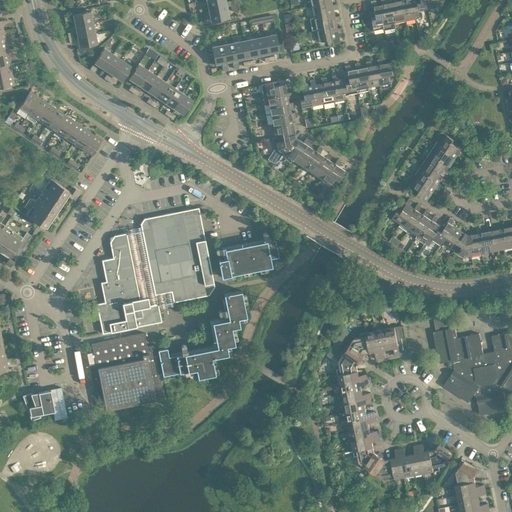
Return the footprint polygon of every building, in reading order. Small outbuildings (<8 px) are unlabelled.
[(225,0),(207,0),(209,10),(227,7),(225,0)] [(332,6),(332,5),(330,0),(310,0),(312,6),(319,4),(320,8),(332,6)] [(374,12),(370,12),(373,30),(383,28),(381,17),(385,16),(383,4),(382,4),(377,5),(375,0),(371,1),(372,7),(373,6),(374,12)] [(387,3),(385,0),(380,0),(382,4),(383,4),(385,16),(381,17),(383,28),(384,29),(395,27),(394,22),(392,14),(396,13),(394,2),(393,2),(387,3)] [(392,0),(393,2),(394,2),(396,13),(392,14),(394,22),(405,20),(403,12),(408,11),(405,0),(402,0),(398,1),(397,0),(392,0)] [(405,0),(408,11),(403,12),(405,20),(419,17),(418,10),(415,0),(405,0)] [(415,0),(418,10),(428,8),(426,0),(415,0)] [(334,18),(334,16),(333,10),(338,8),(337,4),(332,5),(332,6),(320,8),(319,4),(312,6),(314,17),(322,16),(323,20),(334,18)] [(212,21),(229,18),(227,7),(209,10),(212,21)] [(91,11),(73,14),(76,25),(93,22),(91,11)] [(291,13),(284,14),(285,23),(293,21),(291,13)] [(314,17),(309,18),(311,30),(316,29),(324,28),(325,32),(337,29),(336,28),(335,21),(340,20),(339,15),(334,16),(334,18),(323,20),(322,16),(314,17)] [(93,22),(76,25),(78,36),(95,32),(93,22)] [(293,24),(286,25),(288,33),(294,32),(293,24)] [(327,44),(339,41),(337,33),(343,32),(342,27),(336,28),(337,29),(325,32),(324,28),(316,29),(319,41),(326,40),(327,44)] [(80,47),(97,44),(95,32),(78,36),(80,47)] [(280,51),(276,34),(265,36),(269,53),(280,51)] [(298,35),(290,37),(292,45),(300,43),(298,35)] [(269,53),(265,36),(255,38),(258,55),(269,53)] [(258,55),(255,38),(244,41),(247,57),(258,55)] [(247,57),(244,41),(233,43),(237,59),(247,57)] [(6,42),(0,43),(0,54),(8,52),(6,42)] [(208,55),(210,65),(220,63),(222,64),(223,70),(228,69),(227,62),(231,61),(232,62),(234,68),(239,67),(237,59),(233,43),(212,47),(213,54),(208,55)] [(104,48),(94,62),(104,68),(113,54),(104,48)] [(0,65),(10,63),(8,52),(0,54),(0,65)] [(113,54),(104,68),(113,74),(122,60),(113,54)] [(391,86),(389,74),(393,74),(391,62),(383,63),(382,58),(377,59),(378,64),(379,64),(382,76),(377,77),(379,84),(380,88),(391,86)] [(122,81),(132,66),(122,60),(113,74),(122,81)] [(378,64),(372,66),(371,60),(366,61),(367,67),(368,66),(370,78),(366,79),(368,87),(379,84),(377,77),(382,76),(379,64),(378,64)] [(355,63),(356,69),(357,69),(359,80),(355,81),(357,93),(369,91),(368,87),(366,79),(370,78),(368,66),(367,67),(361,68),(359,62),(355,63)] [(10,63),(0,65),(0,76),(13,74),(10,63)] [(138,64),(129,78),(138,84),(148,70),(138,64)] [(357,69),(356,69),(351,70),(349,64),(345,65),(346,71),(347,71),(348,76),(344,77),(344,78),(347,91),(343,92),(344,96),(357,93),(355,81),(359,80),(357,69)] [(148,70),(138,84),(147,90),(157,76),(148,70)] [(0,87),(15,85),(13,74),(0,76),(0,87)] [(344,99),(344,96),(343,92),(347,91),(344,78),(338,80),(337,74),(332,75),(333,81),(334,80),(337,92),(332,93),(334,101),(344,99)] [(157,76),(147,90),(156,96),(166,82),(157,76)] [(321,78),(322,83),(323,83),(325,94),(321,95),(323,103),(334,101),(332,93),(337,92),(334,80),(333,81),(327,82),(326,77),(321,78)] [(322,83),(316,84),(314,79),(310,80),(311,85),(312,85),(314,97),(310,97),(312,105),(323,103),(321,95),(325,94),(323,83),(322,83)] [(278,81),(261,84),(263,94),(274,92),(275,96),(287,94),(287,93),(286,88),(291,86),(290,82),(284,83),(285,84),(279,85),(278,81)] [(312,85),(311,85),(306,86),(305,81),(300,82),(301,87),(302,87),(303,93),(299,93),(301,107),(312,105),(310,97),(314,97),(312,85)] [(166,82),(156,96),(165,102),(175,88),(166,82)] [(175,88),(165,102),(174,108),(184,94),(175,88)] [(30,91),(20,106),(29,113),(39,97),(30,91)] [(274,92),(263,94),(265,104),(269,104),(276,102),(277,106),(289,104),(289,103),(288,98),(293,97),(292,92),(287,93),(287,94),(275,96),(274,92)] [(184,114),(193,100),(184,94),(174,108),(184,114)] [(38,119),(48,103),(39,97),(29,113),(38,119)] [(291,114),(291,113),(290,108),(295,107),(294,102),(289,103),(289,104),(277,106),(276,102),(269,104),(271,114),(278,112),(279,116),(291,114)] [(48,103),(38,119),(47,125),(57,109),(48,103)] [(360,108),(362,115),(369,114),(367,106),(360,108)] [(56,130),(66,115),(57,109),(47,125),(56,130)] [(355,109),(348,111),(350,118),(357,116),(355,109)] [(292,118),(297,117),(296,112),(291,113),(291,114),(279,116),(278,112),(271,114),(273,124),(280,122),(281,126),(293,124),(292,118)] [(66,115),(56,130),(65,136),(75,121),(66,115)] [(313,117),(305,119),(306,127),(315,125),(313,117)] [(74,142),(84,127),(75,121),(65,136),(74,142)] [(293,124),(281,126),(280,122),(273,124),(276,138),(295,134),(293,124)] [(84,127),(74,142),(83,148),(93,133),(84,127)] [(444,132),(438,141),(448,148),(446,151),(456,158),(462,149),(457,146),(459,142),(444,132)] [(92,155),(103,139),(93,133),(83,148),(92,155)] [(272,138),(274,149),(268,159),(274,163),(278,162),(279,161),(288,147),(292,149),(298,139),(296,137),(295,134),(276,138),(272,138)] [(298,139),(292,149),(288,147),(279,161),(280,161),(284,161),(285,159),(290,162),(293,159),(297,152),(300,155),(307,145),(306,144),(298,139)] [(317,151),(316,151),(310,147),(313,142),(309,140),(306,144),(307,145),(300,155),(297,152),(293,159),(302,165),(306,159),(310,161),(317,151)] [(438,141),(432,149),(442,156),(440,160),(450,166),(456,158),(446,151),(448,148),(438,141)] [(326,158),(325,157),(320,153),(323,149),(319,146),(316,151),(317,151),(310,161),(306,159),(302,165),(312,171),(316,165),(319,168),(326,158)] [(432,149),(427,158),(437,165),(434,168),(445,175),(450,166),(440,160),(442,156),(432,149)] [(334,163),(329,160),(332,155),(328,152),(325,157),(326,158),(319,168),(316,165),(312,171),(321,178),(325,171),(329,174),(335,164),(334,163)] [(427,158),(421,166),(431,173),(429,177),(439,183),(445,175),(434,168),(437,165),(427,158)] [(331,184),(335,178),(338,180),(345,170),(339,166),(342,161),(337,159),(334,163),(335,164),(329,174),(325,171),(321,178),(331,184)] [(44,166),(39,173),(43,176),(48,169),(44,166)] [(421,166),(415,175),(425,181),(423,185),(433,192),(439,183),(429,177),(431,173),(421,166)] [(275,168),(271,174),(273,175),(279,179),(282,175),(283,173),(275,168)] [(77,196),(80,191),(49,170),(45,175),(50,178),(35,201),(30,198),(24,206),(29,210),(26,215),(44,227),(69,191),(77,196)] [(415,175),(410,183),(419,190),(417,194),(428,201),(433,192),(423,185),(425,181),(415,175)] [(301,182),(294,177),(290,184),(297,189),(301,182)] [(415,209),(414,208),(410,205),(413,201),(409,198),(406,203),(407,203),(404,208),(400,205),(392,217),(401,223),(405,216),(409,219),(415,209)] [(424,214),(423,214),(419,211),(422,206),(418,204),(414,208),(415,209),(409,219),(405,216),(401,223),(399,226),(407,232),(410,229),(414,222),(417,224),(424,214)] [(141,224),(142,230),(151,273),(159,271),(162,282),(170,280),(178,278),(182,300),(209,295),(215,286),(199,207),(144,218),(141,224)] [(432,220),(431,219),(427,217),(430,212),(426,209),(423,214),(424,214),(417,224),(414,222),(410,229),(418,234),(422,228),(426,230),(432,220)] [(0,248),(10,255),(5,263),(10,267),(31,235),(26,232),(23,237),(0,222),(3,217),(0,214),(0,248)] [(418,234),(416,237),(425,243),(431,234),(434,236),(441,226),(436,222),(439,218),(435,215),(431,219),(432,220),(426,230),(422,228),(418,234)] [(431,234),(425,243),(428,245),(429,246),(433,240),(440,245),(443,242),(447,235),(450,238),(457,228),(452,224),(455,219),(450,217),(447,222),(448,222),(445,227),(442,224),(441,226),(434,236),(431,234)] [(511,246),(511,226),(504,228),(506,240),(502,240),(504,248),(511,246)] [(455,250),(465,233),(457,228),(450,238),(447,235),(443,242),(455,250)] [(502,240),(506,240),(504,228),(493,230),(495,242),(491,243),(493,250),(504,248),(502,240)] [(138,287),(141,302),(142,307),(158,304),(165,303),(173,301),(171,291),(155,295),(151,273),(142,230),(133,232),(127,233),(138,287)] [(493,250),(491,243),(495,242),(493,230),(482,233),(484,244),(480,245),(482,252),(493,250)] [(114,235),(110,242),(113,258),(114,257),(118,279),(120,290),(138,287),(127,233),(114,235)] [(474,246),(472,234),(468,235),(465,233),(455,250),(464,256),(471,254),(470,247),(474,246)] [(480,245),(484,244),(482,233),(472,234),(474,246),(470,247),(471,254),(482,252),(480,245)] [(218,259),(222,277),(226,276),(272,266),(271,258),(279,257),(275,239),(233,247),(234,250),(228,251),(229,253),(226,254),(226,257),(218,259)] [(102,260),(106,281),(118,279),(114,257),(113,258),(102,260)] [(159,271),(151,273),(155,295),(171,291),(172,291),(170,280),(162,282),(159,271)] [(171,291),(173,301),(173,302),(182,300),(178,278),(170,280),(172,291),(171,291)] [(118,279),(106,281),(104,281),(101,282),(104,299),(121,295),(120,290),(118,279)] [(121,295),(104,299),(105,302),(105,303),(114,301),(115,305),(119,304),(119,306),(141,302),(138,287),(120,290),(121,295)] [(229,318),(217,321),(218,323),(216,324),(217,329),(214,330),(216,339),(219,339),(220,345),(219,345),(219,347),(235,344),(232,327),(240,326),(238,317),(247,316),(241,290),(224,294),(229,318)] [(105,302),(97,303),(103,333),(107,332),(106,324),(118,321),(116,313),(121,312),(119,306),(119,304),(115,305),(114,301),(105,303),(105,302)] [(138,326),(135,308),(142,307),(141,302),(119,306),(121,312),(116,313),(118,321),(129,319),(131,328),(138,326)] [(162,321),(158,304),(142,307),(135,308),(138,326),(162,321)] [(508,308),(502,309),(504,317),(510,316),(508,308)] [(442,315),(433,317),(436,329),(445,328),(442,315)] [(131,328),(129,319),(118,321),(120,330),(131,328)] [(106,324),(107,332),(120,330),(118,321),(106,324)] [(511,331),(492,335),(495,351),(483,353),(479,333),(457,337),(455,328),(460,327),(459,321),(450,323),(450,328),(434,331),(440,363),(453,360),(454,367),(454,369),(444,385),(469,402),(474,394),(477,396),(480,414),(507,409),(504,391),(506,388),(511,391),(511,331)] [(375,331),(366,332),(370,352),(375,351),(376,359),(381,358),(376,330),(375,326),(374,327),(375,331)] [(376,326),(375,326),(376,330),(381,358),(386,357),(384,349),(389,348),(385,329),(377,330),(376,326)] [(394,348),(395,355),(400,354),(400,352),(405,351),(406,353),(401,326),(395,327),(385,329),(389,348),(394,348)] [(106,408),(106,410),(156,399),(164,398),(153,345),(147,347),(144,332),(91,343),(96,366),(89,367),(93,388),(101,386),(105,405),(106,408)] [(364,358),(362,356),(364,353),(370,352),(366,332),(360,334),(361,337),(354,338),(346,350),(362,360),(364,358)] [(338,337),(335,342),(341,345),(344,341),(338,337)] [(335,342),(331,349),(337,352),(341,346),(335,342)] [(217,356),(215,349),(211,350),(210,348),(169,356),(167,348),(158,350),(163,375),(196,369),(198,377),(215,373),(212,357),(217,356)] [(357,365),(359,362),(361,363),(362,360),(346,350),(339,361),(340,368),(337,368),(338,374),(358,371),(357,365)] [(0,372),(8,371),(6,359),(0,360),(0,372)] [(367,374),(359,375),(358,371),(338,374),(340,383),(336,384),(336,385),(368,378),(367,374)] [(361,385),(369,383),(368,378),(336,385),(337,385),(340,385),(342,393),(362,389),(361,385)] [(50,389),(50,390),(40,392),(38,392),(32,394),(32,393),(32,392),(23,395),(31,420),(41,417),(41,416),(40,416),(39,414),(43,413),(43,414),(44,413),(53,411),(55,419),(68,417),(62,387),(50,389)] [(371,393),(363,394),(362,389),(342,393),(343,402),(340,403),(372,397),(371,393)] [(365,404),(372,402),(372,397),(340,403),(340,404),(344,404),(345,412),(366,408),(365,404)] [(347,421),(343,421),(343,422),(347,422),(375,416),(374,411),(367,413),(366,408),(346,412),(347,421)] [(347,422),(343,422),(344,423),(348,423),(349,431),(369,427),(368,422),(376,421),(375,416),(347,422)] [(351,440),(347,440),(347,441),(351,441),(379,435),(378,430),(370,432),(369,427),(349,431),(351,440)] [(351,441),(347,441),(347,442),(351,442),(353,450),(373,446),(372,441),(380,440),(379,435),(351,441)] [(439,469),(439,466),(445,465),(453,453),(437,442),(435,445),(437,446),(435,449),(429,451),(433,471),(439,469)] [(424,452),(423,444),(418,445),(425,476),(426,476),(425,472),(433,471),(429,451),(424,452)] [(413,446),(415,453),(410,454),(414,474),(423,473),(424,477),(425,476),(418,445),(413,446)] [(354,456),(358,455),(359,462),(370,470),(381,454),(379,452),(377,454),(374,452),(373,446),(353,450),(354,456)] [(406,455),(404,447),(399,448),(406,480),(407,480),(406,476),(414,474),(410,454),(406,455)] [(395,449),(396,457),(392,458),(396,478),(404,476),(405,480),(406,480),(399,448),(395,449)] [(382,477),(389,476),(389,479),(396,478),(392,458),(386,459),(383,457),(384,456),(381,454),(370,470),(382,477)] [(474,475),(476,472),(478,473),(480,471),(464,460),(456,472),(457,478),(454,479),(455,485),(475,481),(474,475)] [(484,484),(476,486),(475,481),(455,485),(457,493),(453,494),(454,496),(485,489),(484,484)] [(478,495),(486,494),(485,489),(454,496),(457,496),(459,504),(479,500),(478,495)] [(488,503),(480,505),(479,500),(459,504),(460,511),(468,511),(489,508),(488,503)]
